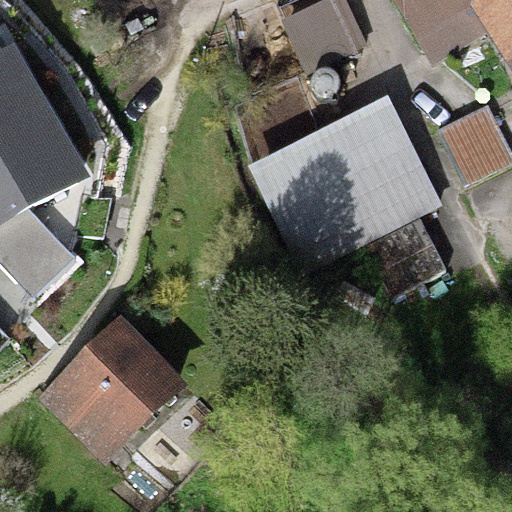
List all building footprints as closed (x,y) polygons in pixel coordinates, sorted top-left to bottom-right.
[(286,26),(307,73),(362,47),(340,0),(286,26)] [(511,0),(403,0),(442,60),(492,28),(511,60),(511,0)] [(0,227),(78,183),(20,83),(0,95),(0,227)] [(464,188),(511,163),(511,156),(487,108),(437,134),(464,188)] [(391,120),(257,188),(303,278),(437,210),(391,120)] [(420,223),(366,250),(392,301),(445,273),(420,223)] [(174,393),(120,336),(50,403),(104,460),(174,393)]
